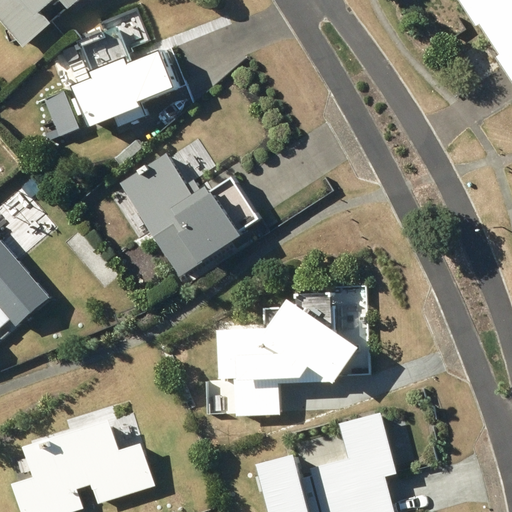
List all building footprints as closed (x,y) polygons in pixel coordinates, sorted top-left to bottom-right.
[(0,0),(0,25),(20,48),(50,22),(39,10),(51,0),(53,0),(63,11),(75,0),(80,0),(81,2),(83,0),(0,0)] [(474,26),(495,58),(491,61),(511,92),(511,0),(451,0),(471,28),(474,26)] [(87,73),(83,75),(85,80),(65,88),(83,131),(111,120),(114,127),(143,115),(138,104),(178,88),(163,50),(129,63),(115,27),(75,43),(87,73)] [(78,129),(63,91),(44,98),(60,137),(78,129)] [(163,154),(118,184),(177,278),(178,277),(182,282),(235,248),(231,242),(236,238),(234,234),(255,221),(228,180),(204,195),(200,189),(197,191),(191,181),(188,184),(175,164),(171,166),(163,154)] [(47,292),(0,238),(0,319),(6,315),(12,322),(47,292)] [(337,360),(352,338),(330,323),(329,288),(292,289),(292,297),(282,290),(260,323),(214,325),(216,373),(232,372),(233,413),(277,411),(276,377),(338,375),(337,360)] [(255,463),(268,511),(397,511),(387,476),(398,472),(381,412),(340,423),(351,461),(311,472),(312,477),(301,480),(293,452),(255,463)] [(8,478),(18,511),(55,511),(80,505),(73,484),(89,479),(95,499),(151,482),(138,438),(113,445),(104,413),(19,439),(29,472),(8,478)]
